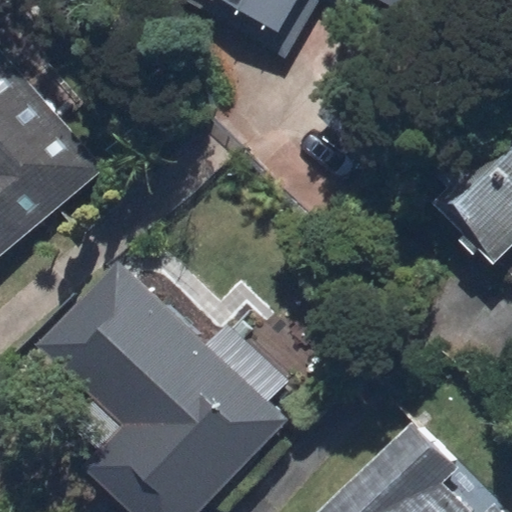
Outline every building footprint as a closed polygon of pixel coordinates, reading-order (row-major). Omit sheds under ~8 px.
[(456,0),(225,0),(295,43),(321,0),(429,0),(449,12),(456,0)] [(0,241),(15,258),(119,170),(0,31),(0,241)] [(511,156),(476,192),(511,228),(511,156)] [(137,267),(73,334),(169,425),(139,456),(197,511),(204,511),(295,416),(137,267)] [(502,511),(425,434),(344,511),(502,511)]
